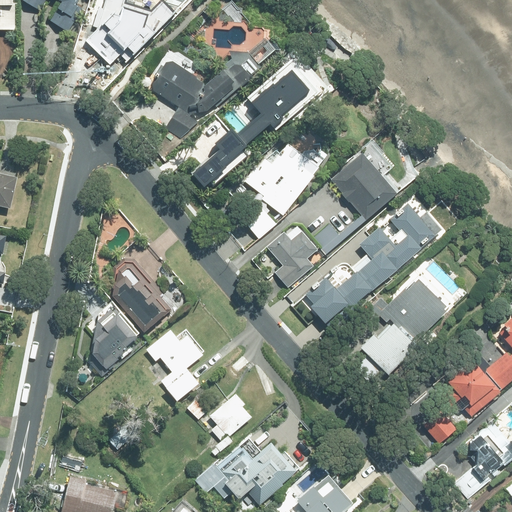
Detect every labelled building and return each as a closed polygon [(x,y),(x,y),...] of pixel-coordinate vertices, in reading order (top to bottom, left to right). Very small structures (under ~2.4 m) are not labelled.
[(15,0),(0,0),(0,28),(15,29),(15,0)] [(25,0),(39,9),(44,0),(63,0),(64,1),(52,19),(68,29),(76,17),(72,15),(81,0),(25,0)] [(96,30),(84,42),(109,68),(120,57),(126,63),(175,14),(162,1),(150,12),(123,4),(124,0),(106,0),(103,11),(99,10),(93,27),(97,28),(96,30)] [(205,84),(168,59),(149,85),(179,105),(163,128),(180,139),(188,127),(192,130),(198,121),(192,117),(197,109),(204,113),(206,109),(210,112),(215,105),(215,106),(262,68),(247,49),(231,49),(231,62),(205,84)] [(216,150),(191,172),(205,188),(212,182),(214,185),(247,156),(242,150),(247,145),(246,143),(270,122),(276,128),(317,92),(289,60),(245,98),(259,113),(238,131),(232,124),(210,143),(216,150)] [(320,166),(289,143),(273,163),(264,157),(245,182),(286,212),(320,166)] [(400,191),(364,152),(333,180),(369,219),(400,191)] [(0,165),(0,203),(12,206),(19,176),(0,171),(0,167),(0,166),(0,165)] [(407,202),(361,243),(375,258),(362,270),(378,288),(437,235),(407,202)] [(278,223),(263,208),(247,223),(261,238),(278,223)] [(288,234),(285,231),(268,246),(285,264),(276,272),(290,288),(316,265),(308,257),(319,248),(298,224),(288,234)] [(113,268),(112,293),(145,331),(176,304),(136,259),(134,261),(131,257),(128,259),(126,257),(113,268)] [(339,289),(327,276),(306,295),(330,322),(353,302),(356,305),(376,288),(360,270),(339,289)] [(383,296),(374,305),(393,325),(380,337),(376,333),(363,346),(390,372),(453,309),(418,275),(390,303),(383,296)] [(142,333),(113,300),(100,312),(93,361),(105,374),(134,349),(130,343),(142,333)] [(424,424),(443,446),(508,391),(504,386),(511,379),(511,318),(506,324),(509,326),(501,333),(511,344),(511,354),(511,355),(508,352),(475,381),(464,368),(445,384),(456,396),(424,424)] [(172,328),(147,349),(157,360),(162,356),(174,371),(163,380),(179,400),(200,383),(188,368),(205,354),(189,335),(182,340),(172,328)] [(239,392),(211,415),(219,424),(213,429),(223,441),(253,417),(244,406),(248,403),(239,392)] [(208,410),(198,398),(189,406),(199,418),(208,410)] [(106,435),(118,449),(148,422),(138,411),(123,426),(120,423),(106,435)] [(511,457),(511,442),(493,421),(469,442),(479,455),(477,456),(481,461),(459,481),(470,494),(511,457)] [(283,451),(273,439),(255,455),(244,442),(199,480),(208,491),(214,487),(224,498),(232,491),(239,500),(249,491),(260,504),(303,468),(286,448),(283,451)] [(341,511),(354,501),(330,473),(299,500),(309,511),(308,511),(291,511),(288,508),(283,511),(341,511)] [(71,478),(63,511),(65,511),(114,511),(120,490),(71,478)]
